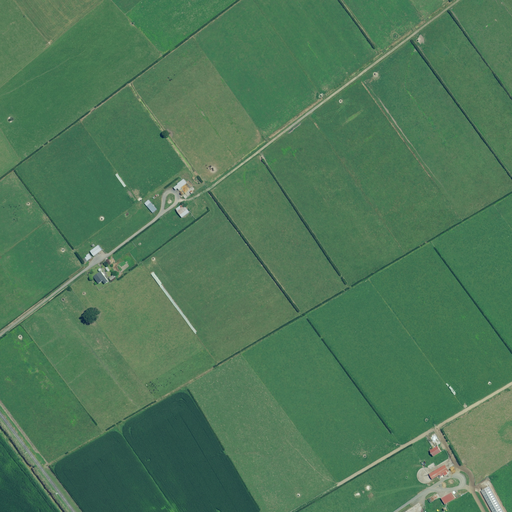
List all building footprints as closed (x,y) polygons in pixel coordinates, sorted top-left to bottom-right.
[(187,183),(184,180),(178,185),(175,188),(177,190),(179,189),(180,191),(182,189),(181,188),(187,183)] [(184,196),(186,199),(194,193),(189,187),(183,191),(186,195),(184,196)] [(157,210),(149,200),(145,204),(153,213),(157,210)] [(190,212),(184,204),(177,210),(183,218),(190,212)] [(103,250),(99,246),(91,252),(95,256),(103,250)] [(87,256),(87,257),(83,260),(86,263),(93,258),(90,255),(89,254),(87,256)] [(109,281),(102,272),(95,277),(100,284),(103,281),(106,284),(109,281)] [(442,452),(438,446),(431,451),(434,457),(442,452)] [(450,474),(445,466),(430,474),(433,480),(441,475),(442,478),(450,474)] [(504,511),(490,487),(482,491),(493,511),(504,511)] [(456,499),(453,493),(442,499),(445,505),(456,499)] [(375,506),(373,502),(365,506),(368,510),(375,506)]
